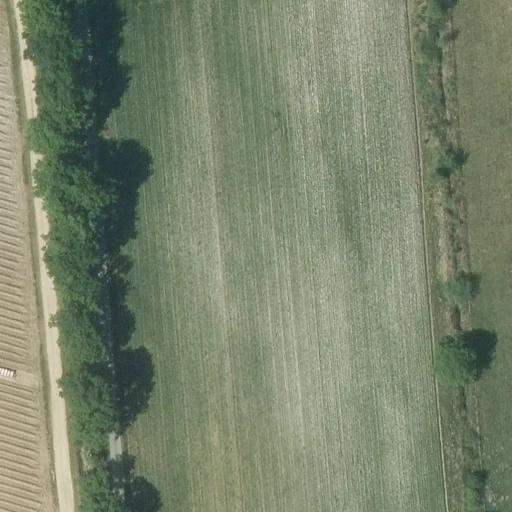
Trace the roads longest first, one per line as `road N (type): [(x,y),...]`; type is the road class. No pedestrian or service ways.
road 1 (track): [(76,511),(29,0)]
road 2 (track): [(68,0),(113,511)]
